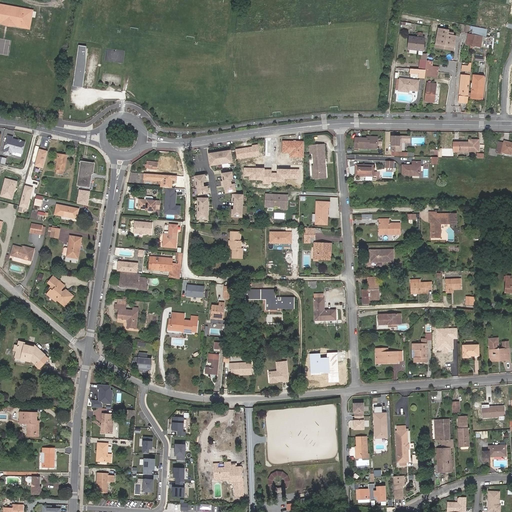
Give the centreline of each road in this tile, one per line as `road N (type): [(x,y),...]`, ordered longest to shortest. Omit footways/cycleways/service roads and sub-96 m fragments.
road 1 (residential): [(357,389),(340,126)]
road 2 (residential): [(143,384),(143,406),(165,443),(160,507),(73,507)]
road 3 (residential): [(143,384),(220,399),(342,390)]
road 4 (tertiary): [(340,126),(170,142)]
road 5 (tertiary): [(504,125),(340,126)]
road 6 (residential): [(73,507),(88,351)]
road 7 (residential): [(357,389),(511,378)]
road 8 (residential): [(88,351),(111,206)]
road 9 (residential): [(358,511),(346,503),(342,390)]
